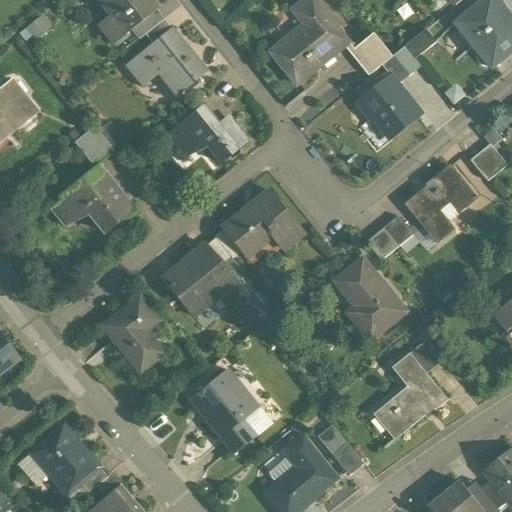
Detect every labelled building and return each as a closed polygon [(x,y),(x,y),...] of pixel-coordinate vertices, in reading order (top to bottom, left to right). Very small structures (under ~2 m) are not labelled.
[(157,11),(148,0),(99,0),(98,2),(110,17),(126,36),(157,11)] [(350,44),(314,0),(308,0),(294,12),(310,31),(303,37),(299,32),(272,54),(298,86),(350,44)] [(511,18),(497,0),(486,0),(456,25),(475,48),(479,44),(497,66),(511,54),(511,18)] [(126,36),(110,17),(97,27),(113,46),(126,36)] [(163,21),(145,36),(152,45),(171,30),(163,21)] [(207,73),(172,29),(171,30),(152,45),(125,67),(142,89),(158,76),(176,99),(207,73)] [(427,31),(406,47),(416,60),(437,44),(427,31)] [(393,58),(374,35),(353,52),(371,75),(382,67),(393,58)] [(411,77),(395,56),(393,58),(382,67),(392,79),(399,87),(411,77)] [(399,87),(392,79),(360,106),(372,120),(374,118),(391,139),(421,115),(399,87)] [(12,81),(0,90),(0,137),(7,132),(10,135),(38,113),(12,81)] [(204,106),(167,136),(182,154),(201,139),(221,165),(250,142),(234,123),(224,131),(204,106)] [(112,150),(94,128),(77,142),(95,163),(112,150)] [(499,140),(492,146),(502,158),(509,152),(499,140)] [(492,146),(472,162),(489,183),(509,167),(502,158),(492,146)] [(135,211),(98,166),(58,198),(61,201),(50,210),(60,222),(85,210),(105,235),(135,211)] [(451,168),(428,187),(432,191),(420,200),(418,197),(408,206),(438,244),(454,231),(448,224),(477,200),(451,168)] [(270,195),(247,213),(246,212),(222,230),(225,233),(240,252),(246,260),(263,246),(259,242),(271,232),(286,251),(305,236),(270,193),(268,194),(270,195)] [(416,225),(409,231),(399,218),(384,230),(399,249),(421,231),(416,225)] [(399,249),(384,230),(367,244),(382,262),(399,249)] [(240,252),(225,233),(216,241),(230,258),(231,259),(240,252)] [(220,266),(204,245),(162,280),(193,318),(211,304),(208,299),(230,281),(234,285),(235,284),(220,266)] [(230,258),(220,266),(235,284),(245,276),(231,259),(230,258)] [(364,260),(336,283),(354,306),(356,304),(366,317),(356,325),(371,343),(408,314),(364,260)] [(138,298),(101,328),(139,375),(164,355),(140,326),(152,316),(138,298)] [(511,302),(496,316),(509,333),(511,330),(511,302)] [(0,376),(21,360),(0,331),(0,376)] [(443,363),(426,343),(411,355),(427,375),(443,363)] [(409,389),(377,414),(398,440),(434,410),(436,412),(449,401),(427,375),(411,355),(393,370),(409,389)] [(257,410),(226,372),(188,402),(190,403),(192,401),(207,420),(205,422),(233,456),(256,438),(243,421),(257,410)] [(99,469),(63,427),(30,455),(66,497),(79,486),(99,469)] [(302,511),(339,482),(302,435),(283,451),(297,469),(265,495),(279,511),(302,511)] [(365,466),(348,445),(333,457),(350,478),(365,466)] [(511,453),(486,474),(492,483),(509,504),(511,507),(511,505),(511,453)] [(99,469),(79,486),(87,495),(93,490),(107,478),(99,469)] [(107,478),(93,490),(103,503),(120,488),(121,487),(111,475),(107,478)] [(509,504),(492,483),(483,491),(500,511),(509,504)] [(0,485),(0,508),(3,511),(13,511),(20,507),(0,485)] [(463,486),(432,510),(433,511),(483,511),(473,499),(463,486)] [(103,503),(92,511),(139,511),(120,488),(103,503)] [(500,511),(483,491),(473,499),(483,511),(500,511)]
